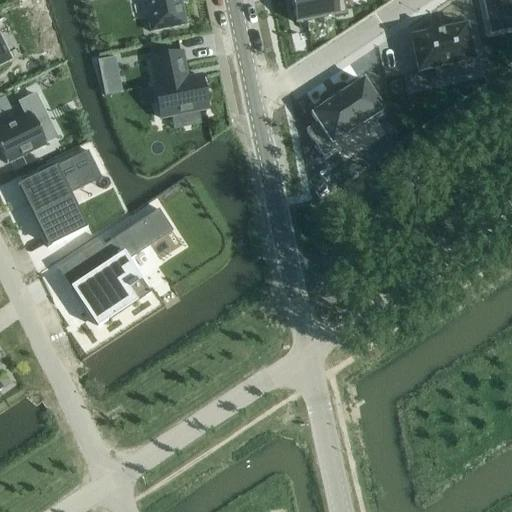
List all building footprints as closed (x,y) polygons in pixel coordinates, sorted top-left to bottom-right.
[(143,0),(147,16),(150,32),(185,24),(180,0),(143,0)] [(291,0),(296,23),(345,12),(346,12),(343,0),(291,0)] [(511,0),(482,0),(490,34),(511,29),(511,0)] [(463,24),(409,35),(416,70),(433,66),(436,80),(472,73),(469,59),(470,58),(463,24)] [(0,66),(11,62),(2,42),(0,37),(0,66)] [(181,52),(150,58),(156,85),(153,85),(160,118),(171,116),(173,129),(200,124),(197,111),(207,109),(200,76),(186,79),(181,52)] [(99,61),(97,61),(99,74),(102,74),(117,71),(114,57),(99,61)] [(316,123),(306,130),(323,156),(335,148),(332,143),(382,110),(363,80),(344,92),(343,91),(329,101),(330,102),(311,114),(316,123)] [(24,116),(0,127),(0,151),(6,164),(45,144),(44,142),(44,141),(56,135),(48,119),(36,94),(35,94),(18,102),(18,103),(19,104),(24,116)] [(87,150),(21,184),(35,212),(33,212),(49,245),(47,246),(47,247),(85,229),(66,192),(99,176),(100,176),(87,150)] [(88,276),(71,287),(97,325),(98,327),(150,293),(149,292),(140,278),(162,264),(149,244),(171,229),(158,209),(104,244),(100,239),(75,256),(88,276)]
